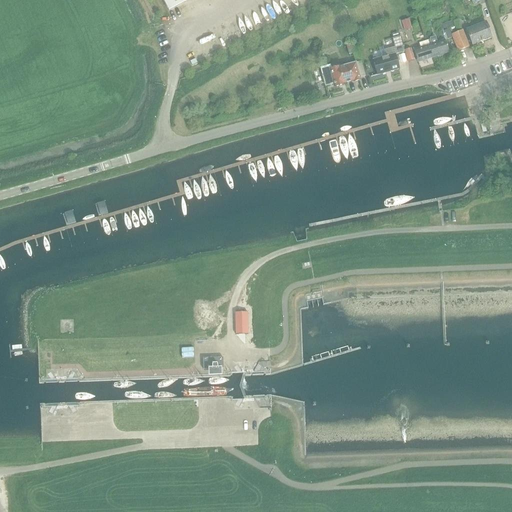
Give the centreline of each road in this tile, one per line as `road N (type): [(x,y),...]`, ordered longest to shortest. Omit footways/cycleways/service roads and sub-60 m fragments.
road 1 (residential): [(200,139),(511,51)]
road 2 (unclassified): [(0,194),(200,139)]
